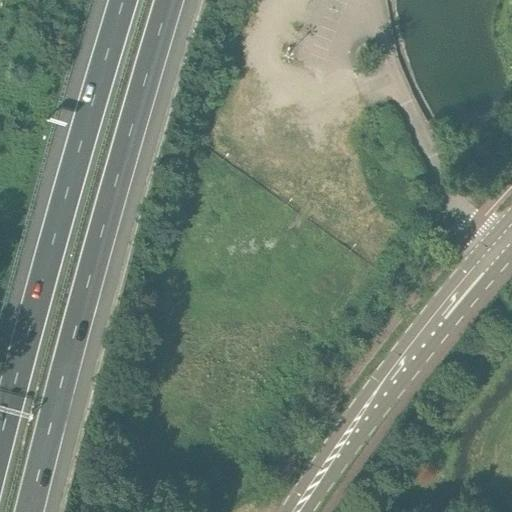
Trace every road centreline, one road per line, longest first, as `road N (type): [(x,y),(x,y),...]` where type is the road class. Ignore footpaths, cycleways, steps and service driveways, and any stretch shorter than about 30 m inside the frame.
road 1 (motorway): [(40,511),(170,0)]
road 2 (motorway): [(122,0),(0,452)]
road 3 (secondary): [(294,511),(371,401),(511,232)]
